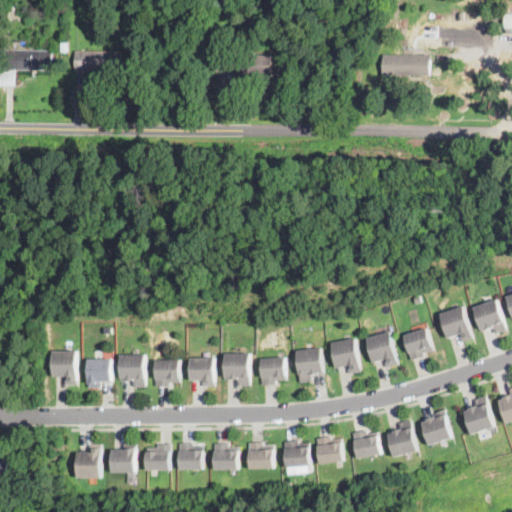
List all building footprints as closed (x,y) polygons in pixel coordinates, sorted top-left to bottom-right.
[(54,63),(54,70),(6,70),(6,66),(6,49),(54,50),(54,63)] [(122,68),(122,71),(108,71),(108,75),(99,74),(99,71),(76,71),(77,51),(122,52),(122,68)] [(274,70),(274,75),(274,76),(262,76),(261,79),(247,79),(247,75),(218,74),(219,54),(274,56),(274,70)] [(432,73),(432,75),(384,75),(385,55),(432,55),(432,73)] [(421,300),(415,302),(413,295),(419,293),(421,300)] [(508,329),(497,333),(494,325),(483,329),(475,305),(497,297),(508,329)] [(464,304),(471,328),(472,328),(475,337),(463,341),(461,332),(448,336),(441,311),(464,304)] [(413,358),(405,333),(428,326),(435,348),(425,351),(426,354),(413,358)] [(400,363),(388,366),(386,358),(375,361),(368,336),(392,330),(400,363)] [(356,336),(362,370),(351,372),(350,364),(337,367),(333,340),(356,336)] [(314,379),(302,381),(297,349),(322,346),(326,372),(314,374),(314,379)] [(79,349),(79,383),(69,383),(69,375),(55,375),(55,349),(79,349)] [(251,351),(251,384),(240,384),(240,378),(227,378),(227,352),(251,351)] [(148,353),(147,385),(136,385),(136,378),(122,378),(122,352),(148,353)] [(264,383),(262,357),(287,355),(288,378),(277,379),(278,383),(264,383)] [(216,385),(205,384),(205,379),(192,379),(192,356),(216,356),(216,385)] [(91,385),(90,357),(114,357),(115,379),(104,380),(104,385),(91,385)] [(182,358),(182,381),(172,381),(172,384),(157,384),(158,358),(182,358)] [(511,420),(509,421),(502,398),(506,396),(506,395),(511,392),(511,420)] [(499,425),(475,432),(468,409),(472,408),(471,406),(479,403),(477,397),(489,394),(499,425)] [(433,442),(426,419),(430,418),(429,415),(436,413),(436,412),(448,408),(456,435),(433,442)] [(397,454),(391,431),(396,430),(396,428),(403,426),(402,421),(414,418),(421,449),(397,454)] [(370,428),(371,431),(380,429),(385,452),(362,456),(356,431),(370,428)] [(334,435),(334,437),(344,435),(347,458),(344,459),(323,462),(319,437),(334,435)] [(302,439),(302,441),(311,440),(313,463),(290,465),(288,440),(302,439)] [(267,440),(267,443),(276,442),(277,466),(253,467),(252,441),(267,440)] [(196,441),(196,444),(206,444),(207,467),(182,468),(182,441),(196,441)] [(114,470),(114,447),(127,447),(127,442),(139,442),(139,470),(114,470)] [(147,467),(147,449),(160,449),(160,442),(172,442),(173,442),(173,467),(147,467)] [(232,442),(232,444),(242,444),(242,467),(218,467),(218,442),(232,442)] [(81,476),(80,450),(95,449),(95,446),(104,446),(104,475),(81,476)] [(0,480),(0,460),(8,460),(8,480),(0,480)]
